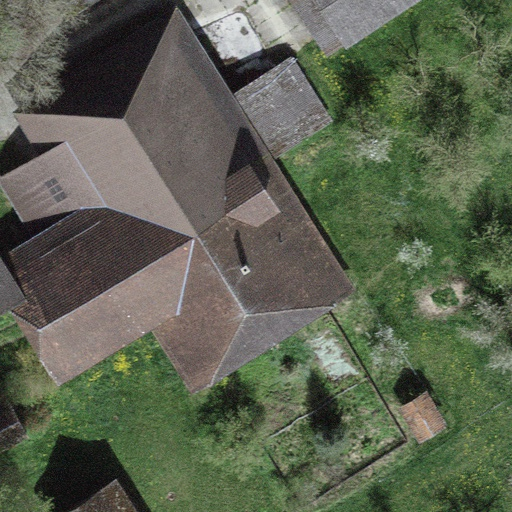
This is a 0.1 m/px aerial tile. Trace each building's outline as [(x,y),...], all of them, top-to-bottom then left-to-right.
[(0,0),(0,4),(12,24),(50,0),(0,0)] [(291,0),(325,51),(344,38),(346,40),(407,0),(291,0)] [(166,292),(199,347),(308,282),(154,27),(45,93),(120,217),(16,284),(0,256),(0,293),(11,287),(58,362),(166,292)] [(265,154),(325,118),(288,56),(228,92),(265,154)] [(0,383),(0,427),(19,417),(0,383)] [(115,511),(106,497),(82,511),(115,511)]
